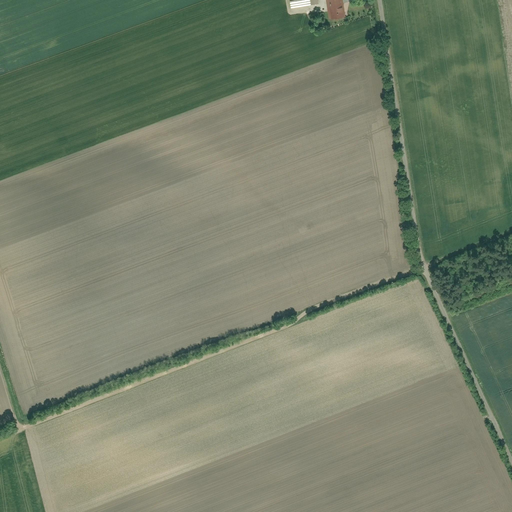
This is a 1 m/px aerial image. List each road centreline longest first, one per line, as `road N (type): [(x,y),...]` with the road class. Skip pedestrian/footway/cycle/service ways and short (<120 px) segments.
road 1 (unclassified): [(374,0),(421,268),(511,467)]
road 2 (track): [(0,434),(421,268)]
